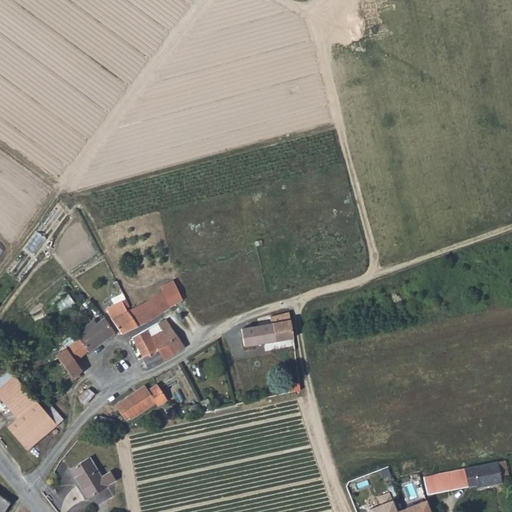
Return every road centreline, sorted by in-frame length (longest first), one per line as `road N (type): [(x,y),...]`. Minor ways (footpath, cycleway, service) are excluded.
road 1 (residential): [(291,303),(233,321),(104,397),(28,494)]
road 2 (track): [(511,228),(291,303)]
road 3 (track): [(348,511),(291,303)]
